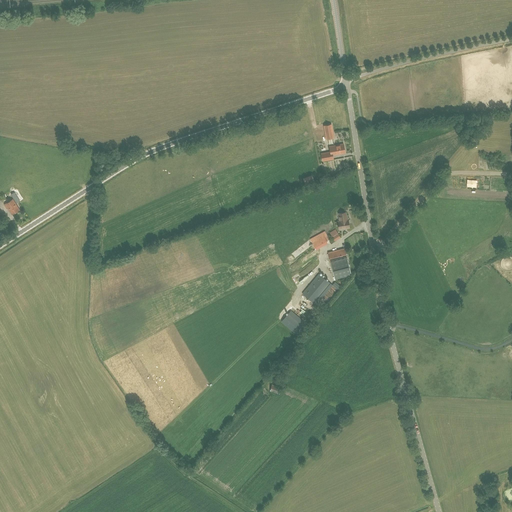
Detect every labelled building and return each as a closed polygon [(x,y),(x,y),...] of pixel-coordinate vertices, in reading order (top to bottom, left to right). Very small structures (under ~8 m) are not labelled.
[(326,138),(334,137),(331,124),(324,125),(326,138)] [(334,159),(333,155),(345,152),(344,143),(329,146),(330,152),(321,153),(322,161),(334,159)] [(306,185),(315,183),(313,175),(304,177),(306,185)] [(19,210),(13,199),(4,204),(7,209),(8,208),(12,214),(19,210)] [(349,227),(348,219),(347,219),(346,212),(338,213),(339,220),(338,221),(339,229),(349,227)] [(325,231),(310,238),(316,249),(330,242),(325,231)] [(330,262),(347,258),(344,248),(328,252),(330,262)] [(330,262),(335,280),(351,275),(347,258),(330,262)] [(294,277),(297,281),(304,275),(300,271),(294,277)] [(314,303),(330,283),(319,274),(303,293),(314,303)] [(288,313),(281,321),(298,336),(300,334),(305,327),(288,313)] [(272,384),(270,391),(279,394),(282,388),(272,384)]
